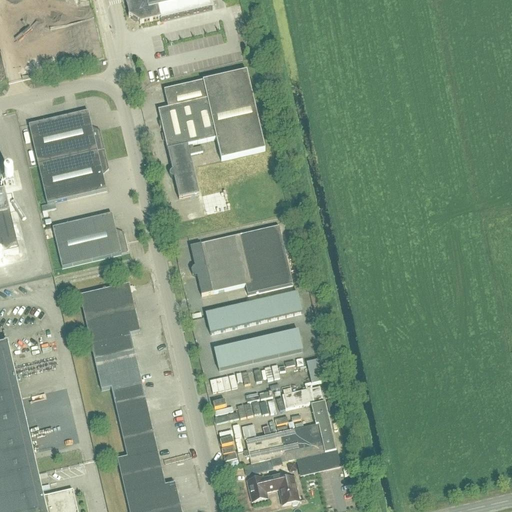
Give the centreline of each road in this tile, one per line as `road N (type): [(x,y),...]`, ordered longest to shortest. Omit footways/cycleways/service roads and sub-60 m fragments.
road 1 (unclassified): [(215,511),(114,80)]
road 2 (track): [(380,511),(342,343)]
